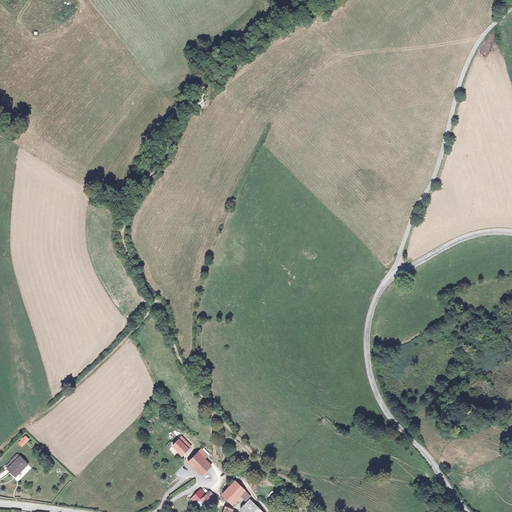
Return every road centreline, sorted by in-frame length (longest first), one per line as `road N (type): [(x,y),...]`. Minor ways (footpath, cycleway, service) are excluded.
road 1 (unclassified): [(399,268),(398,244),(434,164),(465,61),(511,3)]
road 2 (tertiary): [(468,511),(379,404),(365,356),(374,299),(399,268)]
